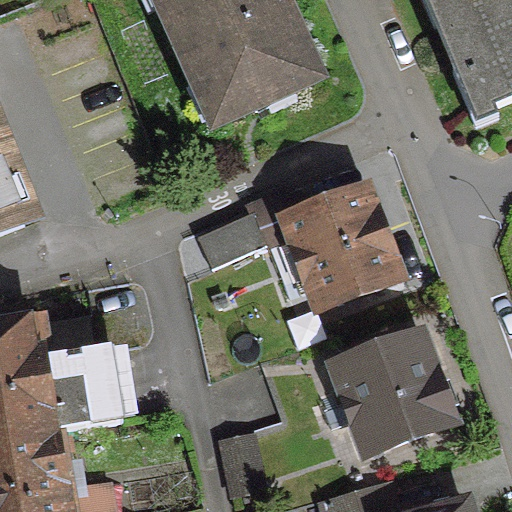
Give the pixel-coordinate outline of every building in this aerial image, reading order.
[(312,83),(274,0),(156,0),(214,128),(312,83)] [(511,0),(428,0),(478,117),(511,102),(511,0)] [(0,236),(19,229),(0,180),(0,236)] [(313,315),(396,284),(362,194),(309,214),(303,198),(293,202),(286,201),(283,194),(269,201),(279,224),(313,315)] [(250,216),(194,241),(208,273),(264,248),(250,216)] [(35,328),(1,334),(0,325),(0,445),(53,437),(118,426),(106,353),(41,364),(35,328)] [(429,375),(428,375),(415,341),(331,372),(363,459),(448,427),(429,375)] [(0,445),(0,511),(65,511),(53,437),(0,445)] [(227,500),(259,493),(248,439),(216,446),(227,500)] [(318,511),(362,511),(357,493),(317,505),(318,511)]
